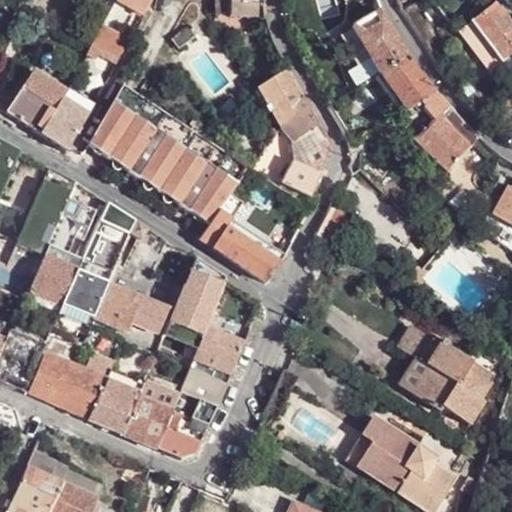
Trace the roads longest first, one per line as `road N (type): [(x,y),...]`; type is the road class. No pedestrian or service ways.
road 1 (residential): [(281,310),(216,466),(202,474),(180,473),(0,394)]
road 2 (residential): [(273,0),(277,36),(342,159),(281,310)]
road 3 (residential): [(281,310),(0,125)]
road 4 (residential): [(388,0),(445,91),(511,155)]
